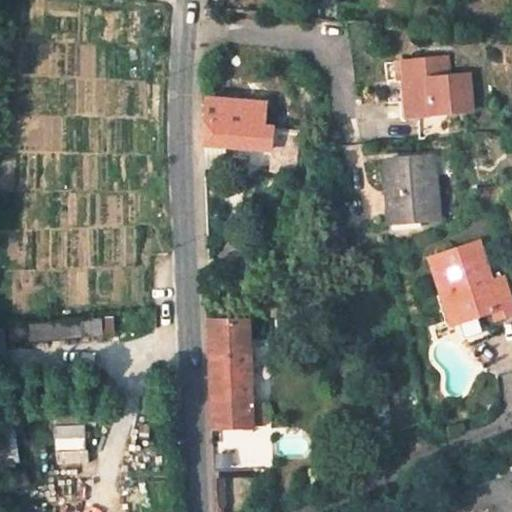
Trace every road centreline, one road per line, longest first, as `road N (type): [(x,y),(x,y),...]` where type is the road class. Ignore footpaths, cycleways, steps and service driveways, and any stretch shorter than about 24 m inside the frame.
road 1 (unclassified): [(186,0),(181,214),(201,511)]
road 2 (unknown): [(369,511),(511,448)]
